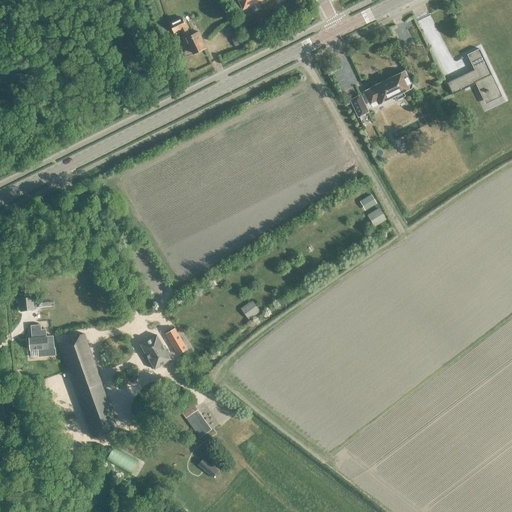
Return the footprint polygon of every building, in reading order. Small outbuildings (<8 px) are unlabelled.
[(238,0),(243,9),(261,0),(238,0)] [(193,54),(204,49),(200,39),(201,39),(198,32),(191,35),(187,26),(185,27),(182,21),(172,26),(175,32),(180,30),(187,44),(188,43),(193,54)] [(469,71),(447,83),(452,95),(476,84),(474,80),(479,78),(490,102),(502,96),(479,49),(466,55),(474,71),(470,73),(469,71)] [(373,102),(374,105),(394,96),(396,102),(411,95),(410,94),(413,92),(411,89),(412,86),(411,82),(410,82),(404,72),(371,88),(364,92),(370,104),(373,102)] [(360,95),(350,100),(359,116),(368,112),(360,95)] [(33,297),(19,298),(20,311),(34,309),(33,297)] [(32,325),(32,328),(33,336),(30,336),(31,348),(39,348),(39,355),(55,354),(54,347),(53,347),(52,342),(46,343),(45,328),(41,329),(40,324),(32,325)] [(176,328),(167,333),(179,354),(188,349),(176,328)] [(93,437),(118,428),(84,332),(59,340),(93,437)] [(155,368),(171,358),(157,334),(141,344),(155,368)] [(211,429),(198,410),(198,409),(194,403),(182,412),(199,437),(211,429)]
